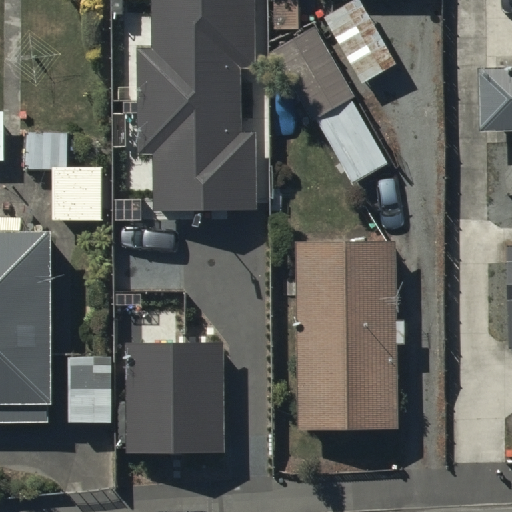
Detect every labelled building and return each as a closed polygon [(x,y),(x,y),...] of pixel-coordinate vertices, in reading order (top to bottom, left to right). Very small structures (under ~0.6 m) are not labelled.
[(151,0),(152,50),(138,50),(139,151),(152,151),(153,212),(256,211),(256,132),(243,133),(243,70),(256,69),(255,0),(151,0)] [(360,5),(324,27),(363,91),(398,70),(360,5)] [(316,127),(352,191),(388,169),(350,107),(354,105),(322,53),(281,78),(312,129),(316,127)] [(511,75),(477,76),(478,146),(511,145),(511,75)] [(26,176),(52,175),(53,229),(103,228),(102,171),(74,172),(74,140),(25,141),(26,176)] [(0,422),(51,423),(52,232),(0,232),(0,422)] [(393,436),(390,249),(297,250),(300,438),(393,436)] [(511,255),(504,256),(502,358),(511,358),(511,255)] [(224,342),(125,342),(126,453),(225,453),(224,342)] [(68,366),(68,430),(112,430),(112,366),(68,366)]
